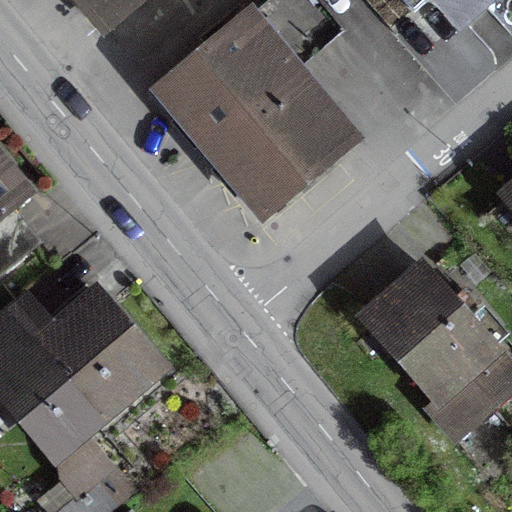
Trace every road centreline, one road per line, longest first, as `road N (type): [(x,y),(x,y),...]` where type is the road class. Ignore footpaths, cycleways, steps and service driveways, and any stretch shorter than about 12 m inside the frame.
road 1 (residential): [(0,38),(238,326)]
road 2 (residential): [(238,326),(511,96)]
road 3 (residential): [(238,326),(389,511)]
